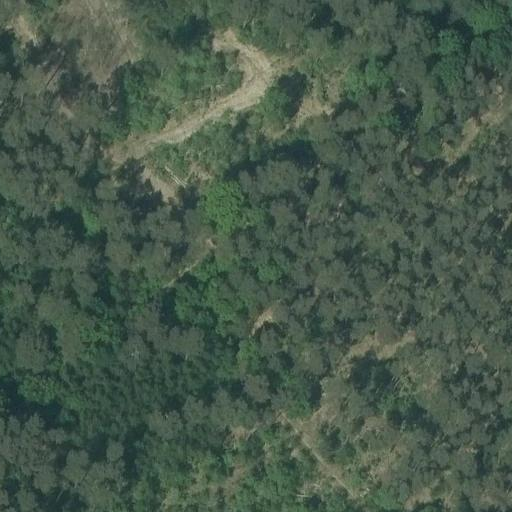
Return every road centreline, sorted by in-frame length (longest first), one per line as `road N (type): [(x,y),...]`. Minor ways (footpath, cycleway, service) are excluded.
road 1 (track): [(361,511),(176,276)]
road 2 (track): [(134,312),(0,147)]
